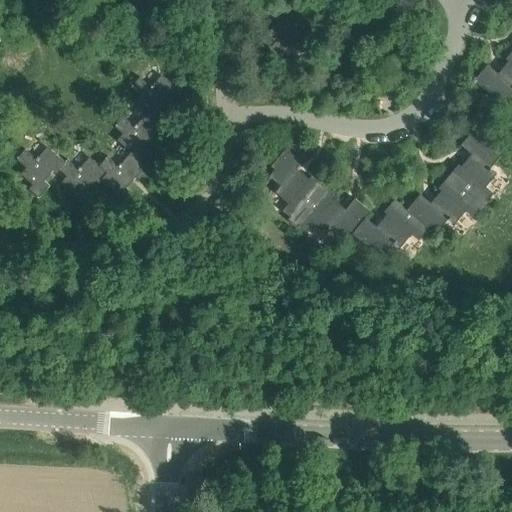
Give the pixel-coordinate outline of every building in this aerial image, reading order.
[(142,0),(124,0),(119,7),(131,17),(121,29),(132,37),(140,28),(147,33),(157,21),(162,25),(170,14),(158,4),(153,9),(143,0),(142,0)] [(293,6),(268,33),(259,42),(291,71),(302,59),(296,53),(306,41),(313,47),(324,35),(293,6)] [(511,52),(507,59),(510,61),(499,74),(488,65),(474,82),(496,99),(499,95),(506,100),(511,93),(511,52)] [(147,113),(146,115),(156,124),(165,115),(159,110),(168,99),(172,102),(181,92),(162,75),(152,88),(140,77),(131,88),(139,95),(133,101),(147,113)] [(129,155),(140,164),(148,154),(143,149),(152,139),(155,142),(164,131),(156,124),(146,115),(135,127),(124,117),(115,127),(123,134),(117,141),(131,153),(129,155)] [(459,165),(449,177),(485,207),(489,203),(487,201),(493,193),(486,187),(497,174),(494,171),(491,174),(488,171),(500,156),(493,151),(497,147),(476,130),(462,145),(472,154),(461,167),(459,165)] [(288,219),(293,223),(324,187),(312,176),(309,180),(296,169),(306,159),(290,145),(272,167),(275,170),(270,177),(281,186),(276,192),(290,203),(283,212),(290,217),(288,219)] [(65,163),(65,162),(47,147),(36,159),(25,149),(16,159),(25,168),(20,174),(32,185),(28,189),(38,198),(49,186),(43,181),(53,171),(56,174),(59,170),(65,163)] [(107,157),(99,166),(108,174),(101,181),(114,193),(112,195),(123,204),(132,194),(126,189),(135,178),(139,181),(148,171),(140,164),(129,155),(119,167),(107,157)] [(67,159),(65,162),(65,163),(59,170),(66,177),(60,183),(74,195),(72,198),(82,207),(91,197),(86,192),(95,181),(99,184),(101,181),(108,174),(99,166),(89,158),(79,170),(67,159)] [(407,211),(428,229),(432,224),(439,231),(449,220),(455,225),(466,211),(473,217),(480,210),(482,212),(485,207),(449,177),(439,189),(442,191),(431,204),(421,195),(407,211)] [(324,187),(293,223),(297,227),(299,225),(306,231),(313,223),(326,234),(331,229),(343,238),(349,231),(353,234),(367,218),(371,212),(355,198),(346,209),(334,199),(336,197),(324,187)] [(377,227),(367,218),(353,234),(374,253),(378,248),(385,254),(394,243),(400,248),(412,234),(419,240),(428,229),(407,211),(394,200),(383,212),(387,215),(377,227)]
